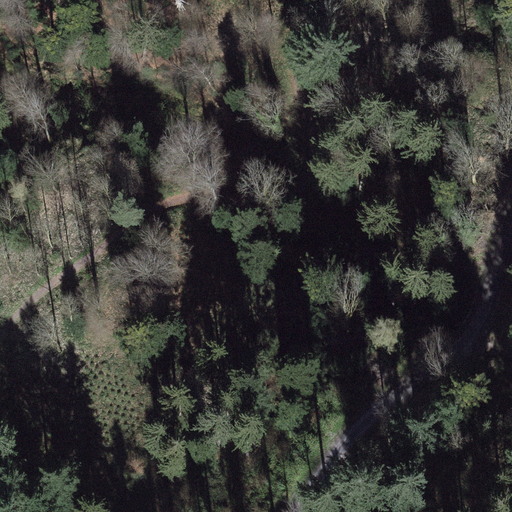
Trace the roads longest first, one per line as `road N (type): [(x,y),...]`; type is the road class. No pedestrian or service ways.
road 1 (track): [(0,358),(24,314),(126,229),(185,202),(292,196),(313,170),(293,88),(305,0)]
road 2 (track): [(511,231),(445,364),(388,396),(299,511)]
